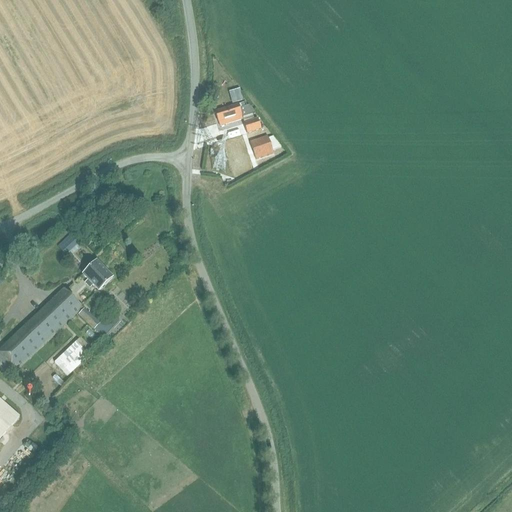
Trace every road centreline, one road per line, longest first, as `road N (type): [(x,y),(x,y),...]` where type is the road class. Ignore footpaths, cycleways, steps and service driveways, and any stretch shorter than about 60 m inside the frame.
road 1 (unclassified): [(276,511),(276,474),(260,413),(190,242),(184,148)]
road 2 (unclassified): [(0,225),(111,167),(184,148)]
road 3 (unclassified): [(184,148),(195,86),(185,0)]
